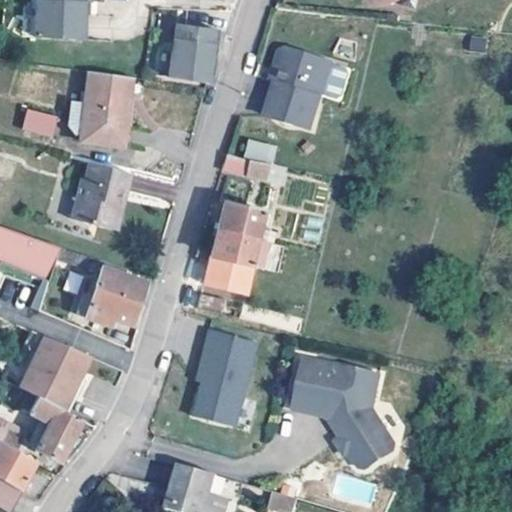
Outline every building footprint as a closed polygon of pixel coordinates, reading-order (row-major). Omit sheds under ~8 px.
[(33,0),(32,35),(80,37),(82,13),(82,0),(33,0)] [(185,26),(175,80),(206,84),(215,86),(219,63),(224,32),(185,26)] [(339,64),(278,46),(272,49),(267,63),(270,68),(273,69),(271,79),(268,78),(263,96),(269,97),(265,111),(269,115),(273,119),(279,121),(291,121),(292,120),(303,123),(313,91),(330,96),(334,94),(342,68),(339,64)] [(270,68),(267,63),(263,77),(268,78),(271,79),(273,69),(270,68)] [(130,74),(88,68),(84,98),(79,129),(78,135),(120,143),(130,74)] [(84,98),(71,96),(66,120),(74,128),(79,129),(84,98)] [(269,97),(263,96),(258,112),(269,115),(265,111),(269,97)] [(52,127),(24,121),(19,140),(48,147),(52,127)] [(238,136),(235,151),(256,156),(259,156),(262,142),(238,136)] [(235,151),(218,148),(214,165),(252,174),(256,156),(235,151)] [(135,169),(92,158),(88,174),(84,173),(70,214),(108,227),(109,224),(117,222),(121,209),(117,202),(122,184),(129,186),(135,169)] [(129,186),(122,184),(117,202),(121,209),(129,186)] [(217,224),(259,234),(265,209),(224,199),(217,224)] [(59,242),(0,221),(0,253),(0,252),(49,271),(57,249),(59,242)] [(252,262),(259,234),(217,224),(210,251),(252,262)] [(269,236),(259,234),(252,262),(262,264),(269,236)] [(63,251),(76,254),(78,249),(65,244),(63,251)] [(105,258),(78,249),(76,254),(100,262),(103,263),(105,258)] [(145,277),(103,263),(100,262),(92,289),(85,313),(110,322),(112,314),(131,321),(145,277)] [(92,289),(82,286),(74,309),(85,313),(92,289)] [(225,294),(201,288),(197,303),(220,309),(225,294)] [(194,411),(230,420),(238,416),(254,350),(248,349),(252,335),(209,324),(202,354),(208,356),(194,411)] [(47,328),(41,326),(32,342),(39,345),(47,328)] [(29,388),(64,406),(81,374),(92,353),(47,328),(39,345),(19,383),(29,388)] [(252,335),(248,349),(254,350),(257,336),(252,335)] [(373,375),(302,367),(291,418),(326,423),(341,442),(343,444),(347,441),(355,449),(350,452),(352,454),(363,468),(371,469),(397,448),(397,441),(370,409),(373,375)] [(82,416),(64,406),(29,388),(21,403),(49,417),(35,443),(60,456),(82,416)] [(0,412),(0,436),(24,451),(29,439),(9,428),(12,419),(0,412)] [(0,504),(6,508),(36,457),(24,451),(0,436),(0,504)] [(355,449),(347,441),(343,444),(341,442),(338,445),(348,457),(352,454),(350,452),(355,449)] [(218,476),(179,465),(172,489),(168,502),(165,510),(174,511),(215,511),(210,501),(212,495),(218,476)] [(172,489),(158,485),(154,497),(168,502),(172,489)] [(296,492),(271,485),(268,500),(291,506),(296,492)] [(227,511),(231,501),(212,495),(210,501),(215,511),(227,511)]
